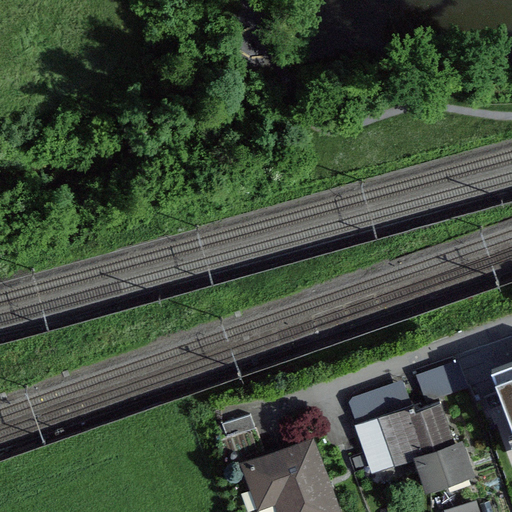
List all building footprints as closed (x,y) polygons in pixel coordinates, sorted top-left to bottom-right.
[(416,365),(424,393),(467,380),(459,352),(416,365)] [(511,359),(489,368),(511,431),(511,359)] [(452,409),(406,425),(430,492),(476,476),(452,409)] [(343,511),(319,440),(253,462),(268,505),(286,499),(289,511),(343,511)] [(448,511),(481,511),(483,511),(477,491),(445,500),(448,511)]
